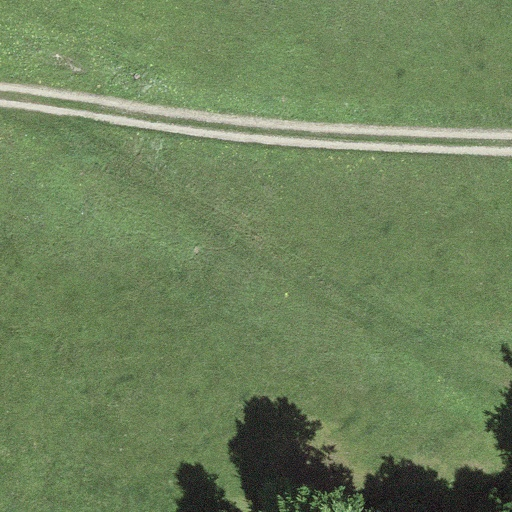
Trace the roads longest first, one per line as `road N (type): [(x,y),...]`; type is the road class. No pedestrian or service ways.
road 1 (track): [(29,105),(315,290),(447,357),(511,373)]
road 2 (track): [(511,137),(466,143),(29,105)]
